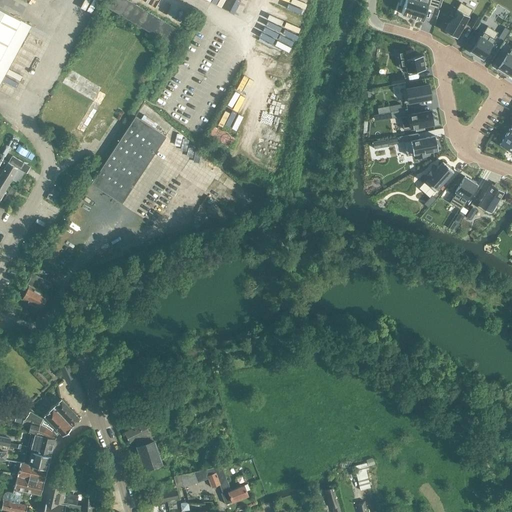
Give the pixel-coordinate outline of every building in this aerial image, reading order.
[(179,30),(127,0),(111,0),(107,7),(170,44),(179,30)] [(405,0),(401,14),(424,21),(429,4),(433,6),(432,7),(438,8),(440,0),(405,0)] [(449,22),(444,30),(447,32),(448,34),(452,37),(454,36),(457,38),(473,10),(461,2),(457,9),(453,8),(446,20),(449,22)] [(0,170),(2,172),(0,174),(0,199),(12,179),(18,169),(27,173),(30,166),(12,156),(8,162),(1,158),(2,157),(0,156),(0,83),(31,26),(21,20),(4,11),(0,8),(0,170)] [(476,15),(470,25),(475,28),(481,18),(476,15)] [(473,48),(471,51),(483,59),(495,39),(494,39),(498,33),(487,27),(484,32),(483,32),(477,41),(475,40),(471,47),(473,48)] [(505,27),(498,37),(504,40),(510,30),(505,27)] [(501,50),(494,62),(500,66),(498,68),(510,76),(511,72),(511,47),(511,49),(510,49),(507,54),(501,50)] [(399,52),(397,52),(399,67),(402,66),(402,67),(407,66),(408,72),(409,72),(410,73),(417,72),(416,71),(425,69),(423,55),(414,57),(412,49),(399,51),(399,52)] [(403,76),(391,78),(393,84),(404,82),(403,76)] [(429,85),(402,90),(404,103),(431,98),(429,85)] [(401,104),(389,106),(390,112),(391,112),(398,110),(402,110),(401,104)] [(398,110),(391,112),(392,118),(401,116),(404,129),(433,124),(431,110),(408,115),(407,109),(402,110),(398,110)] [(166,136),(136,116),(92,183),(122,203),(166,136)] [(511,124),(507,122),(501,131),(511,138),(511,124)] [(511,138),(501,131),(494,143),(511,154),(511,138)] [(419,139),(404,142),(406,156),(414,154),(415,158),(429,155),(428,152),(438,150),(438,147),(439,145),(438,140),(436,139),(436,136),(419,139)] [(433,167),(424,177),(427,179),(424,182),(435,192),(453,171),(451,169),(451,166),(448,163),(445,164),(443,162),(436,169),(433,167)] [(454,196),(450,202),(460,209),(470,196),(477,184),(465,176),(453,196),(454,196)] [(492,183),(477,207),(489,214),(491,211),(493,212),(497,205),(495,205),(504,191),(501,189),(502,188),(495,184),(495,185),(492,183)] [(432,195),(424,204),(428,208),(436,199),(432,195)] [(214,203),(207,210),(221,222),(229,218),(214,203)] [(472,207),(466,216),(470,219),(476,209),(472,207)] [(460,212),(454,221),(459,224),(465,214),(460,211),(460,212)] [(22,299),(41,309),(48,296),(46,295),(53,283),(33,273),(28,285),(29,286),(22,299)] [(66,383),(76,378),(67,365),(58,370),(66,383)] [(446,390),(444,401),(458,404),(460,393),(446,390)] [(79,418),(61,398),(42,418),(39,423),(39,424),(38,425),(56,436),(60,432),(62,435),(79,418)] [(27,417),(39,424),(39,423),(42,418),(30,411),(27,417)] [(145,470),(163,464),(155,440),(154,440),(142,416),(129,423),(132,429),(125,433),(130,443),(134,441),(137,446),(145,470)] [(35,434),(54,443),(55,439),(56,436),(38,425),(35,423),(16,418),(15,422),(30,426),(28,432),(31,433),(35,434)] [(18,450),(50,457),(54,443),(35,434),(31,433),(27,446),(20,444),(18,450)] [(0,444),(9,447),(10,439),(0,436),(0,444)] [(50,457),(26,452),(23,463),(47,468),(50,457)] [(367,462),(354,465),(360,489),(371,487),(366,469),(369,469),(367,462)] [(36,481),(44,482),(48,469),(47,469),(47,468),(21,463),(17,477),(36,481)] [(222,466),(215,467),(216,470),(222,484),(219,485),(223,493),(221,493),(226,504),(248,496),(244,485),(231,490),(222,466)] [(207,473),(216,470),(215,467),(194,472),(198,482),(208,479),(207,475),(208,475),(207,473)] [(208,475),(212,488),(219,485),(222,484),(216,470),(207,473),(208,475)] [(188,473),(175,477),(178,490),(192,486),(188,473)] [(15,511),(26,511),(28,505),(19,504),(21,495),(22,495),(23,491),(41,495),(44,482),(36,481),(17,477),(13,493),(11,493),(10,494),(8,501),(3,500),(2,509),(15,511)] [(50,483),(44,511),(55,511),(56,506),(58,506),(58,504),(63,505),(64,502),(75,505),(77,496),(65,494),(67,486),(51,483),(50,483)] [(334,488),(333,485),(329,486),(329,489),(324,490),(330,509),(333,508),(333,511),(341,511),(334,488)] [(177,491),(158,494),(160,502),(178,499),(177,491)] [(85,497),(85,505),(93,506),(93,497),(85,497)] [(367,511),(365,500),(357,502),(359,511),(367,511)] [(64,511),(65,508),(77,511),(83,511),(82,511),(92,511),(93,506),(85,505),(79,505),(75,505),(64,502),(63,505),(58,504),(58,506),(56,506),(55,511),(64,511)]
